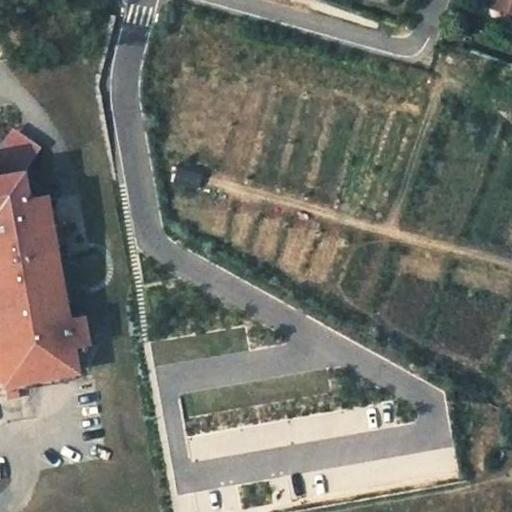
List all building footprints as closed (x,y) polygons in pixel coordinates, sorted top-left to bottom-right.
[(490,0),(488,7),(501,11),(503,0),(490,0)] [(511,0),(503,0),(501,11),(511,14),(511,0)] [(41,147),(14,128),(0,146),(0,160),(3,160),(10,165),(12,176),(22,173),(41,147)] [(0,378),(3,378),(4,385),(76,372),(71,349),(66,319),(44,198),(27,200),(22,173),(12,176),(10,165),(3,160),(0,160),(0,378)] [(66,319),(71,349),(87,346),(81,317),(66,319)] [(181,394),(187,432),(273,418),(267,381),(181,394)]
